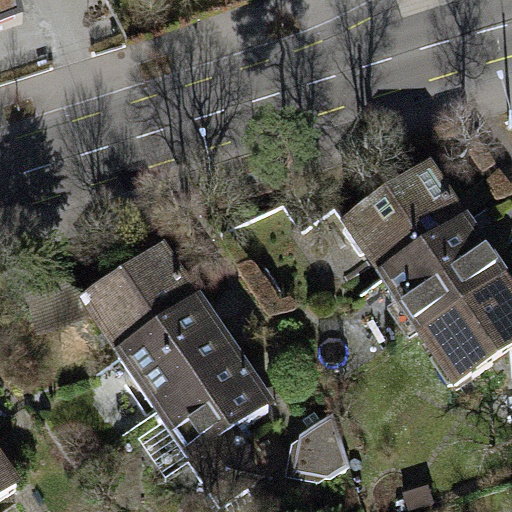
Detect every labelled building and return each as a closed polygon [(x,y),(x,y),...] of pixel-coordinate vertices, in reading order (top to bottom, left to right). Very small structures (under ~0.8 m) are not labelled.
[(12,0),(0,0),(0,28),(20,23),(12,0)] [(347,229),(383,282),(465,227),(429,173),(347,229)] [(383,282),(419,336),(501,280),(465,227),(383,282)] [(84,311),(117,358),(193,304),(160,258),(84,311)] [(419,336),(455,389),(510,352),(511,350),(511,295),(501,280),(419,336)] [(117,358),(153,410),(230,356),(193,304),(117,358)] [(211,511),(232,511),(250,499),(244,490),(254,483),(238,460),(246,454),(233,435),(268,410),(230,356),(153,410),(175,440),(213,493),(203,500),(211,511)] [(341,476),(325,427),(295,447),(290,481),(323,487),(341,476)] [(0,505),(19,493),(0,464),(0,505)]
